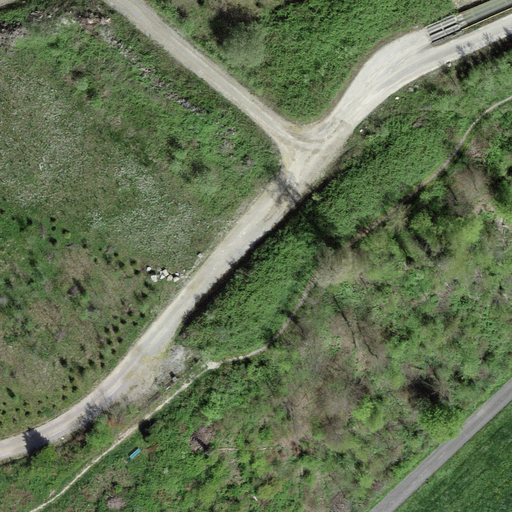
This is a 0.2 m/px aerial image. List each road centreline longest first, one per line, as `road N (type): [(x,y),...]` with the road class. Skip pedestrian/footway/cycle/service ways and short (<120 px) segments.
road 1 (track): [(0,130),(231,253)]
road 2 (track): [(314,157),(120,0)]
road 3 (residential): [(511,389),(382,511)]
